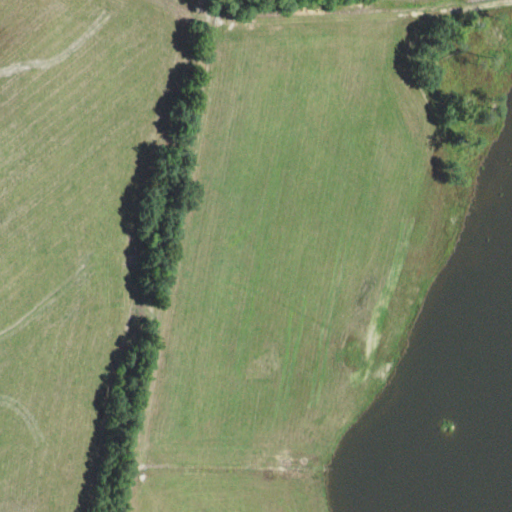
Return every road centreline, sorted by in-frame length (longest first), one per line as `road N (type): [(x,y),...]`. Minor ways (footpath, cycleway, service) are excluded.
road 1 (track): [(85,511),(109,381),(125,341),(137,202),(182,46),(179,23),(159,0)]
road 2 (track): [(217,19),(124,511)]
road 3 (track): [(380,0),(217,19),(164,2)]
